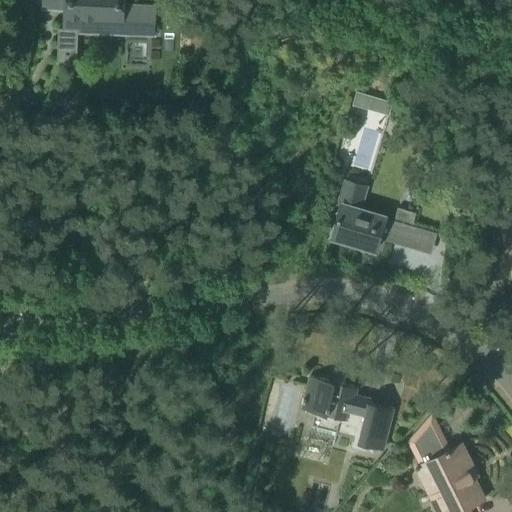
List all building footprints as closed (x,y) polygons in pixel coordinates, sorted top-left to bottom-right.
[(154,36),(155,7),(123,5),(123,0),(44,0),(44,8),(45,8),(45,4),(65,5),(64,29),(58,29),(57,62),(69,63),(68,58),(76,58),(77,32),(154,36)] [(355,91),(351,104),(369,110),(373,96),(355,91)] [(337,220),(331,239),(349,245),(351,240),(369,245),(368,248),(376,250),(381,231),(385,217),(360,210),(367,188),(344,181),(337,203),(341,205),(337,220)] [(511,197),(501,211),(511,219),(511,197)] [(409,237),(416,213),(398,207),(391,232),(409,237)] [(511,243),(492,267),(510,282),(511,281),(511,243)] [(349,402),(353,386),(343,384),(346,373),(336,371),(333,381),(309,375),(301,409),(314,412),(311,425),(316,427),(314,432),(335,436),(336,434),(352,438),(350,447),(371,452),(373,446),(377,447),(384,449),(393,413),(349,402)] [(437,511),(469,511),(467,507),(484,499),(468,468),(472,466),(461,444),(415,466),(437,511)]
